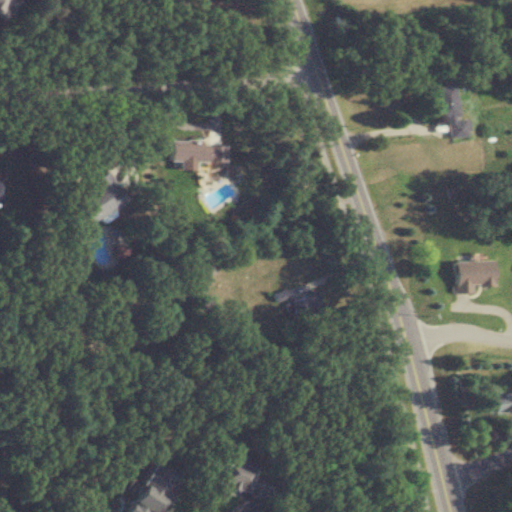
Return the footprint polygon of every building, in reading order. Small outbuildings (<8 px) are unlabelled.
[(18,1),(16,0),(0,0),(0,20),(5,23),(18,1)] [(438,119),(446,118),(448,139),(467,136),(465,119),(459,119),(455,84),(434,86),(438,119)] [(222,142),(168,142),(168,161),(222,161),(222,142)] [(106,174),(61,202),(79,231),(124,203),(106,174)] [(204,275),(217,272),(215,261),(202,264),(204,275)] [(294,314),(304,312),(302,299),(292,300),(294,314)] [(511,393),(483,393),(483,410),(511,409),(511,393)] [(274,475),(218,459),(211,483),(267,499),(274,475)]
